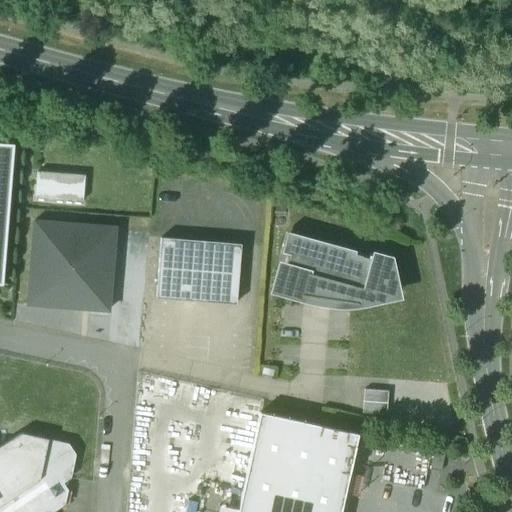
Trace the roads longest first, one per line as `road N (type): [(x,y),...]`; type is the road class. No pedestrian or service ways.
road 1 (unclassified): [(215,112),(418,179),(485,253)]
road 2 (secondary): [(497,150),(215,112)]
road 3 (unclassified): [(106,511),(126,367),(0,338)]
road 4 (unclassified): [(485,253),(488,383),(511,485)]
road 5 (secondary): [(215,112),(0,52)]
